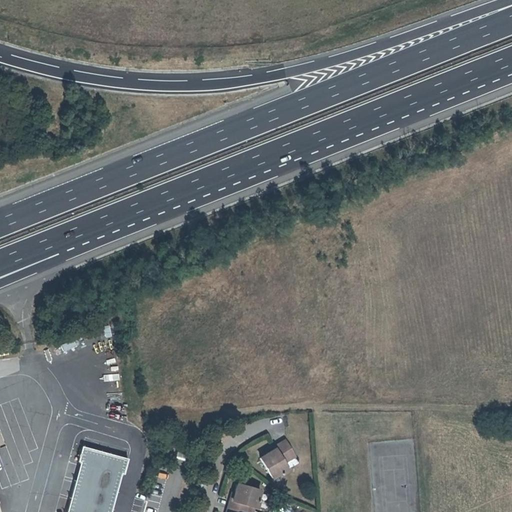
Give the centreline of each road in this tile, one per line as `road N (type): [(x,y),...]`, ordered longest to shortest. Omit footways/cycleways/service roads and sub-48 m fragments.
road 1 (motorway): [(511,20),(0,222)]
road 2 (motorway): [(511,6),(227,81),(130,82),(0,55)]
road 3 (motorway): [(68,236),(511,58)]
road 4 (residential): [(208,511),(218,457),(237,437),(280,421)]
